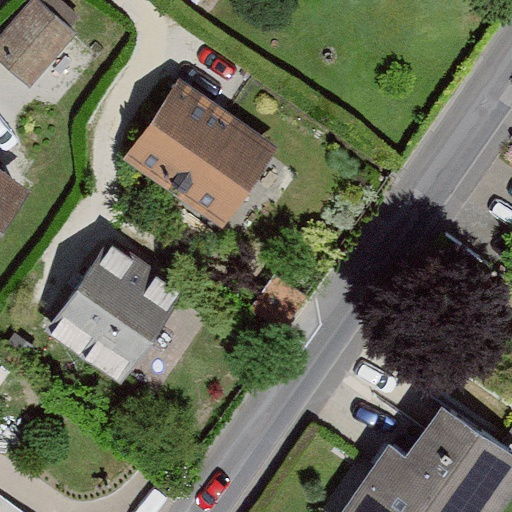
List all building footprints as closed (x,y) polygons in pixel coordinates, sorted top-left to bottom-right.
[(0,55),(0,62),(38,94),(82,42),(41,7),(0,55)] [(279,161),(179,97),(129,175),(230,238),(279,161)] [(0,187),(0,264),(36,212),(0,187)] [(108,260),(55,341),(157,406),(210,325),(108,260)] [(511,511),(511,475),(428,419),(364,511),(511,511)] [(37,511),(0,489),(0,511),(37,511)]
